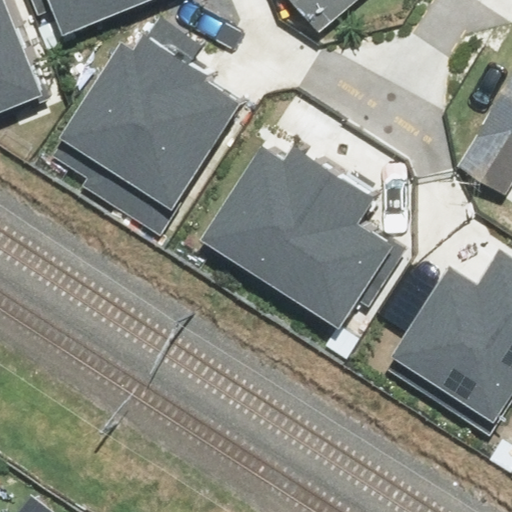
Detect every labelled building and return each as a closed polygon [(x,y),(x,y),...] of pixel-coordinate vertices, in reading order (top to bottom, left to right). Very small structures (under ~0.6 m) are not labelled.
[(0,0),(0,107),(66,81),(33,0),(0,0)] [(83,0),(91,18),(137,0),(83,0)] [(313,0),(333,24),(362,0),(313,0)] [(155,14),(75,128),(192,210),(273,97),(155,14)] [(511,89),(471,160),(511,183),(511,89)] [(280,116),(214,237),(359,316),(400,241),(365,222),(390,175),(280,116)] [(404,346),(509,410),(511,404),(511,234),(494,265),(464,247),(404,346)]
